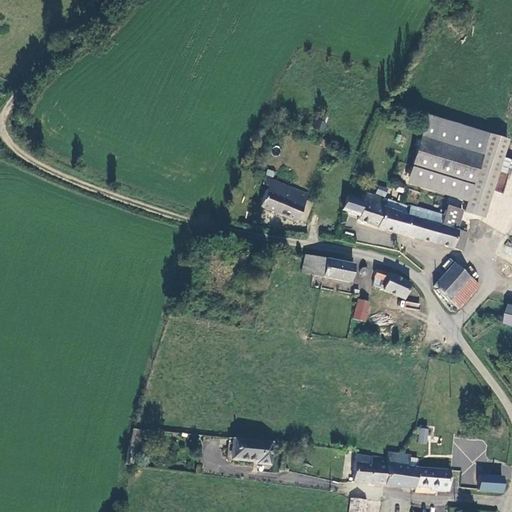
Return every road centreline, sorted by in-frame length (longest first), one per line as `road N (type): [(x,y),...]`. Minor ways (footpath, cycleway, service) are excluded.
road 1 (unclassified): [(511,412),(406,271),(369,256),(203,226)]
road 2 (unknown): [(508,506),(261,478)]
road 3 (track): [(203,226),(69,181),(27,159),(5,125)]
road 4 (track): [(5,125),(15,93),(113,0)]
